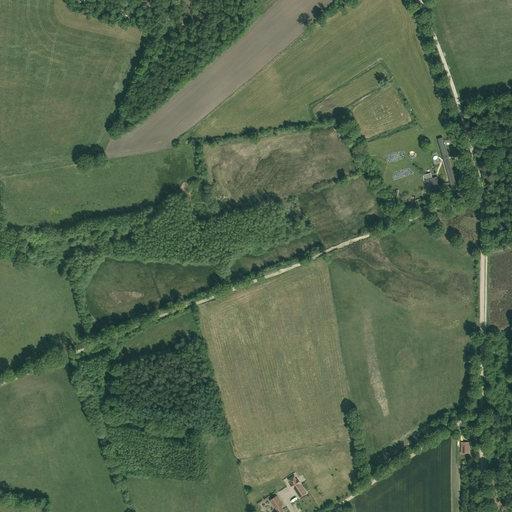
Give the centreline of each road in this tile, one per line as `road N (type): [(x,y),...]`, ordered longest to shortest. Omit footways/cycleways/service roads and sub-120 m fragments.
road 1 (track): [(480,192),(0,382)]
road 2 (track): [(328,511),(481,414)]
road 3 (track): [(419,0),(470,148)]
